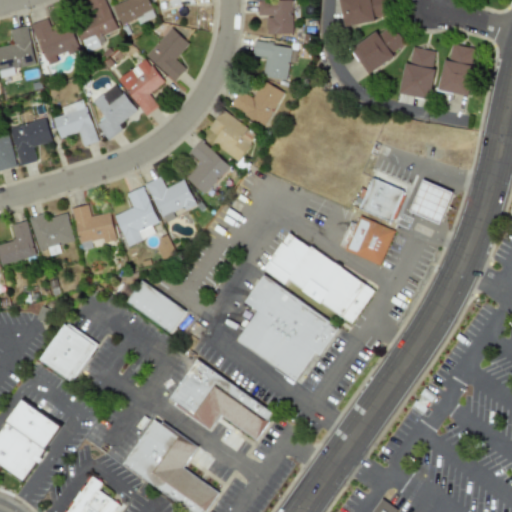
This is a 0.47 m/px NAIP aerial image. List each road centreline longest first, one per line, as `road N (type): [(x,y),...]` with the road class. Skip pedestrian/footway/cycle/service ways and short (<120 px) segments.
road 1 (secondary): [(304,511),(437,319),(483,215),(511,95)]
road 2 (residential): [(0,201),(138,158),(166,140),(209,91),(230,30),(231,0)]
